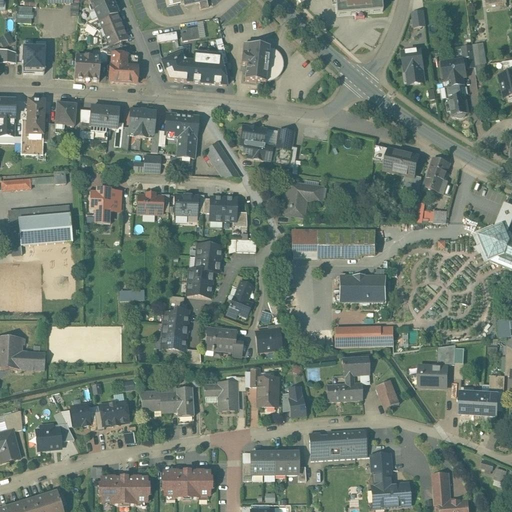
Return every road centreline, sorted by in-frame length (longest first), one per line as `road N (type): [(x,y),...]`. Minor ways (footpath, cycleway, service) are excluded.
road 1 (residential): [(232,438),(383,421),(511,460)]
road 2 (residential): [(0,487),(84,460),(232,438)]
road 3 (residential): [(159,99),(322,116),(358,82)]
road 4 (secondary): [(511,180),(358,82)]
road 5 (residential): [(0,89),(159,99)]
